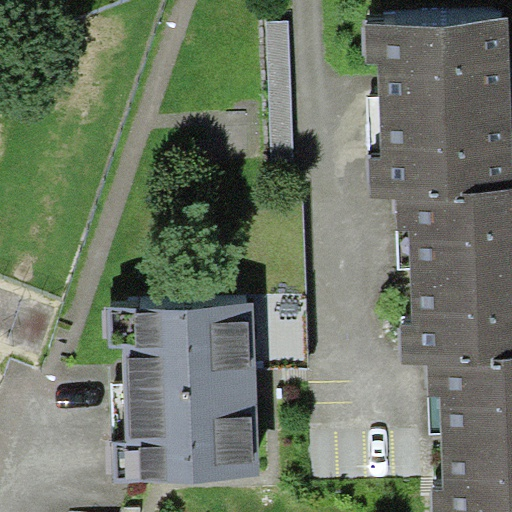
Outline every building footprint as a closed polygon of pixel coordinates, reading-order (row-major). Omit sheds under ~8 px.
[(511,169),(507,18),(365,22),(366,61),(379,60),(380,97),(382,156),(368,156),(370,199),(393,199),(463,196),(463,188),(511,186),(511,169)] [(289,20),(268,20),(272,163),(293,162),(289,20)] [(366,98),(368,156),(382,156),(380,97),(366,98)] [(511,353),(511,186),(463,188),(463,196),(393,199),(394,229),(398,228),(409,228),(411,268),(412,322),(399,323),(401,363),(425,362),(496,360),(496,354),(511,353)] [(398,228),(400,268),(411,268),(409,228),(398,228)] [(261,478),(254,302),(108,308),(110,346),(123,346),(124,383),(126,442),(113,443),(114,483),(261,478)] [(511,511),(511,353),(496,354),(496,360),(425,362),(426,396),(429,396),(440,395),(441,434),(442,440),(443,487),(430,487),(431,511),(511,511)] [(112,383),(113,443),(126,442),(124,383),(112,383)] [(440,395),(429,396),(430,434),(441,434),(440,395)]
